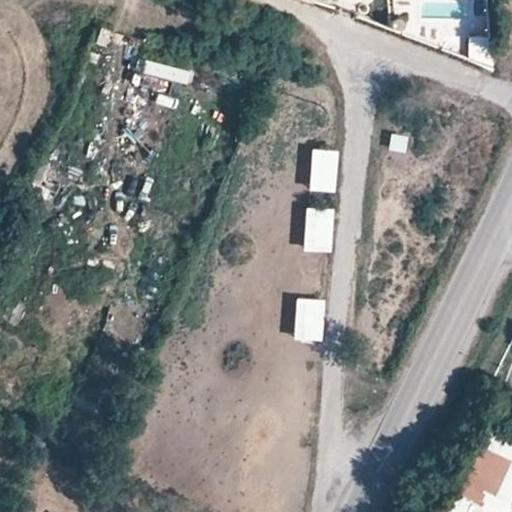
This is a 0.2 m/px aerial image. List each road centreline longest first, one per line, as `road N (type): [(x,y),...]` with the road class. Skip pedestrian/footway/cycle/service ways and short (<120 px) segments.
road 1 (track): [(363,40),(327,450),(340,511)]
road 2 (tertiary): [(511,190),(353,511)]
road 3 (track): [(271,0),(511,100)]
